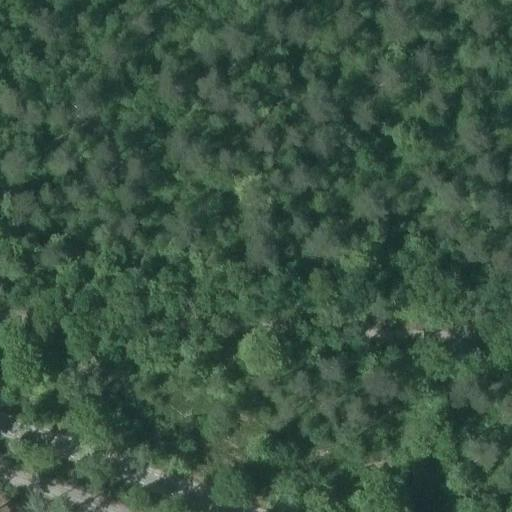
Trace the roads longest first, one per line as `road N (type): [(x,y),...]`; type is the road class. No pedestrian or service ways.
road 1 (track): [(0,314),(511,340)]
road 2 (tertiary): [(201,511),(0,426)]
